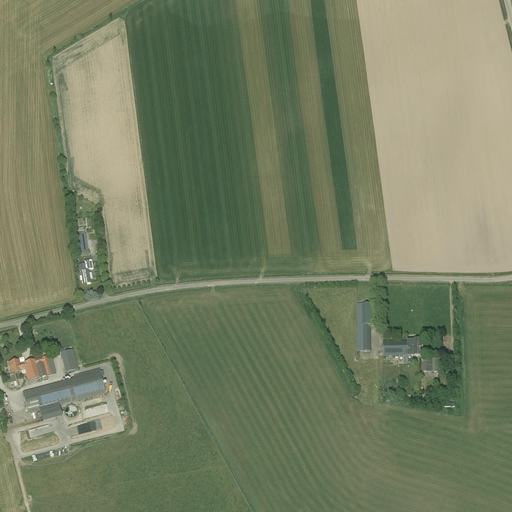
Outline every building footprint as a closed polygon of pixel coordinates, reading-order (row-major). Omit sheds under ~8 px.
[(87,251),(85,235),(84,235),(83,231),(76,232),(79,253),(87,251)] [(81,272),(83,285),(91,284),(90,279),(92,279),(91,273),(89,274),(89,271),(81,272)] [(370,352),(370,326),(375,326),(375,305),(362,305),(362,306),(357,306),(357,325),(357,352),(370,352)] [(383,356),(404,356),(404,363),(411,363),(411,357),(414,357),(420,357),(420,341),(414,341),(413,341),(407,341),(407,342),(383,342),(383,356)] [(78,371),(77,368),(73,351),(72,351),(65,353),(60,354),(65,374),(78,371)] [(51,356),(19,364),(18,361),(8,363),(11,374),(20,372),(21,375),(25,374),(27,381),(56,374),(51,356)] [(437,372),(437,359),(427,360),(427,372),(437,372)] [(75,379),(71,380),(24,392),(22,394),(27,414),(76,401),(77,402),(105,395),(98,370),(74,377),(75,379)] [(30,442),(21,445),(23,451),(32,449),(30,442)]
